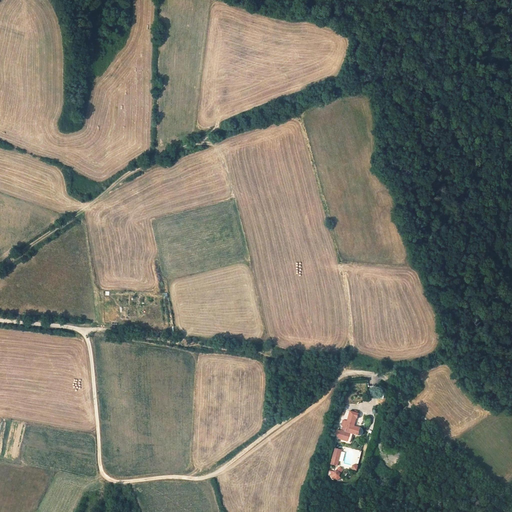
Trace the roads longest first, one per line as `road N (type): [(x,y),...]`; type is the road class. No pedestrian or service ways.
road 1 (track): [(79,329),(102,474),(112,480),(207,477),(344,373)]
road 2 (track): [(344,373),(388,379),(489,491),(511,490)]
